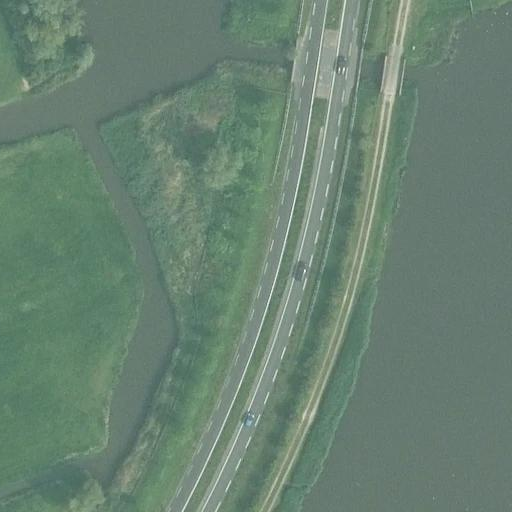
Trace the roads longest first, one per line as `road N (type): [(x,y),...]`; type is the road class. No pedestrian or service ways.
road 1 (primary): [(322,0),(269,265),(235,378),(172,511)]
road 2 (primary): [(209,511),(266,387),(306,268),(353,0)]
road 3 (track): [(268,511),(319,392),(353,278),(405,0)]
